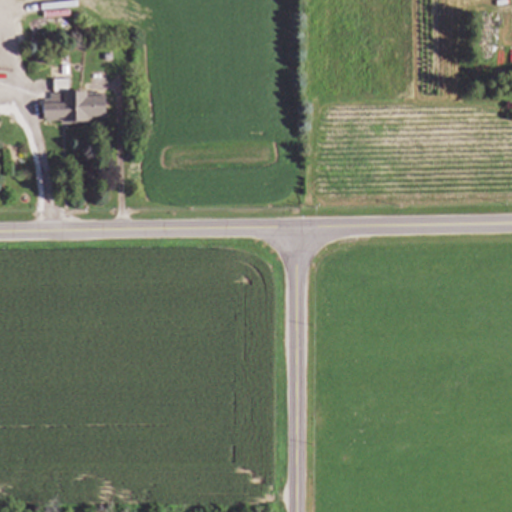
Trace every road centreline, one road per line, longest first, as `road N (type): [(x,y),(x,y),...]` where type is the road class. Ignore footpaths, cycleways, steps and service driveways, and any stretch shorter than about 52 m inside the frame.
road 1 (tertiary): [(511,226),(0,234)]
road 2 (tertiary): [(292,511),(293,231)]
